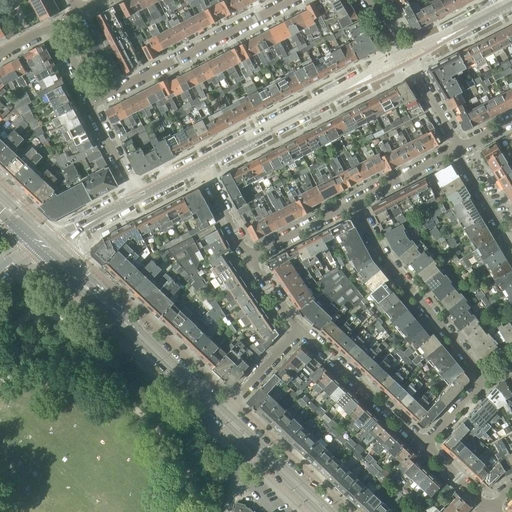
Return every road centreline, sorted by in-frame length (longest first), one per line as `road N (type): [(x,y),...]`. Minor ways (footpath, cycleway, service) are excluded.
road 1 (secondary): [(220,414),(45,248)]
road 2 (tertiary): [(200,166),(406,58)]
road 3 (residential): [(92,103),(292,0)]
road 4 (residential): [(484,378),(381,252),(355,201)]
road 5 (residential): [(425,442),(300,329)]
road 6 (secondary): [(324,511),(220,414)]
